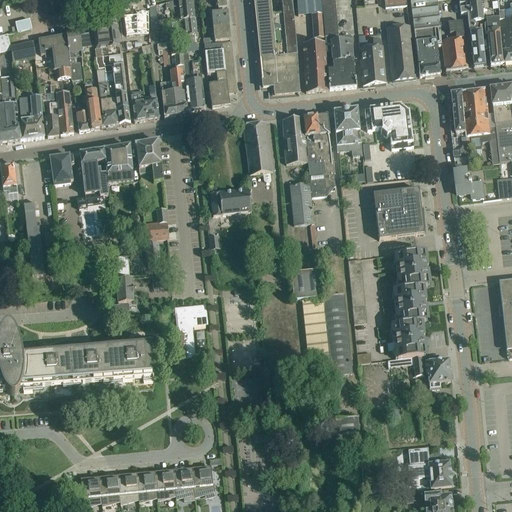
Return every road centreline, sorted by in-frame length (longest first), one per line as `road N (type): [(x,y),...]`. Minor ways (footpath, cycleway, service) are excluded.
road 1 (tertiary): [(476,494),(428,95)]
road 2 (residential): [(181,450),(83,461),(57,436),(0,436)]
road 3 (residential): [(0,157),(172,129)]
road 4 (residential): [(190,295),(172,129)]
road 5 (tertiary): [(257,108),(389,96)]
